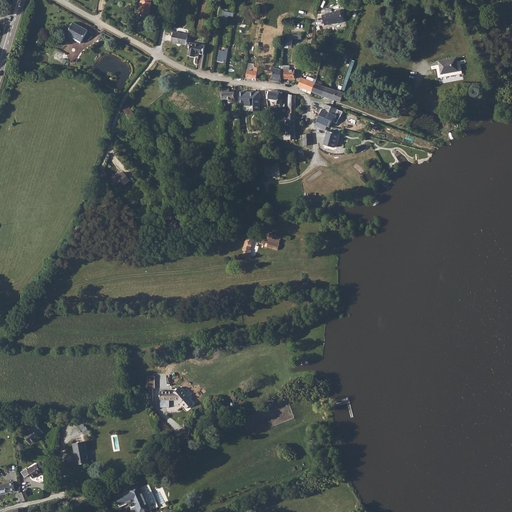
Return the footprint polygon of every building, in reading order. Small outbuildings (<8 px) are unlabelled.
[(140,0),(138,12),(149,14),(151,0),(140,0)] [(342,22),(339,11),(322,16),(324,25),(333,23),(334,24),(342,22)] [(74,22),(67,34),(72,36),(73,35),(77,37),(75,40),(81,43),(88,30),(74,22)] [(186,45),(188,34),(174,31),(171,42),(186,45)] [(292,48),(293,39),(286,39),(285,48),(292,48)] [(204,54),(206,45),(193,43),(190,56),(195,57),(196,52),(204,54)] [(225,63),(227,51),(219,50),(217,61),(225,63)] [(436,66),(438,79),(462,75),(460,63),(457,63),(456,59),(438,62),(439,66),(436,66)] [(294,79),(295,70),(289,70),(289,66),(281,66),(281,69),(280,78),(281,78),(294,79)] [(247,70),(246,77),(254,78),(256,67),(254,67),(254,71),(247,70)] [(272,82),(281,83),(281,78),(280,78),(281,69),(273,69),(272,82)] [(300,78),(297,88),(312,93),(315,84),(300,78)] [(315,84),(312,93),(321,96),(324,87),(315,84)] [(330,89),(324,87),(321,96),(327,98),(330,89)] [(229,88),(222,88),(222,99),(235,99),(236,91),(229,91),(229,88)] [(338,92),(330,89),(327,98),(334,101),(335,100),(338,92)] [(260,92),(241,91),(240,103),(244,103),(244,105),(250,105),(251,98),(254,98),(253,111),(260,111),(260,92)] [(343,94),(338,92),(335,100),(340,102),(343,94)] [(136,117),(128,104),(122,108),(130,121),(136,117)] [(324,105),(322,110),(329,113),(331,108),(324,105)] [(331,108),(329,113),(335,116),(337,111),(331,108)] [(292,109),(286,109),(286,114),(284,114),(284,130),(280,130),(280,137),(281,137),(292,137),(292,109)] [(329,113),(322,110),(316,122),(317,123),(327,127),(329,128),(335,116),(329,113)] [(327,127),(317,123),(315,126),(325,131),(327,127)] [(333,150),(336,136),(326,133),(322,147),(333,150)] [(281,175),(280,165),(266,166),(267,177),(272,176),(281,175)] [(121,189),(131,180),(124,172),(114,181),(121,189)] [(252,251),(250,250),(254,240),(247,237),(242,249),(245,250),(242,257),(248,259),(252,251)] [(281,241),(265,237),(263,245),(278,250),(281,241)] [(183,395),(177,388),(173,390),(160,390),(160,397),(175,398),(182,407),(188,402),(182,396),(183,395)] [(22,433),(26,439),(27,438),(31,442),(34,439),(34,438),(42,431),(34,422),(30,425),(30,426),(22,433)] [(89,459),(85,438),(72,440),(76,461),(89,459)] [(44,469),(40,462),(37,464),(36,464),(27,470),(32,478),(42,472),(41,471),(44,469)] [(15,482),(7,483),(9,492),(17,490),(15,482)] [(0,493),(9,492),(7,483),(0,484),(0,493)] [(136,511),(149,511),(158,509),(149,484),(139,488),(140,490),(117,498),(120,505),(132,500),(136,511)] [(27,500),(30,499),(26,490),(20,492),(24,501),(27,500)]
